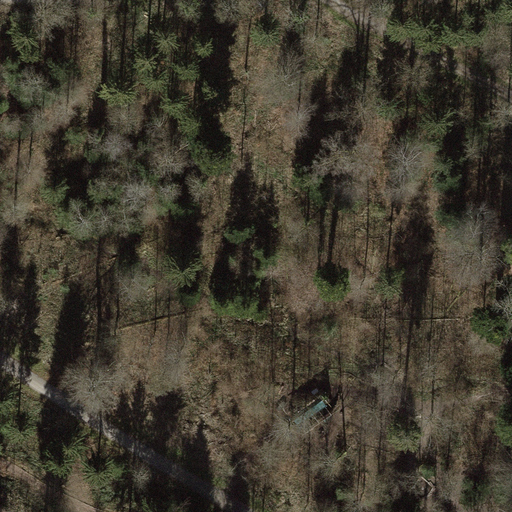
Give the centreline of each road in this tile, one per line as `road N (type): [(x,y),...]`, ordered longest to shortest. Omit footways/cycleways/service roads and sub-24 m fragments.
road 1 (track): [(242,511),(0,358)]
road 2 (track): [(511,97),(335,0)]
